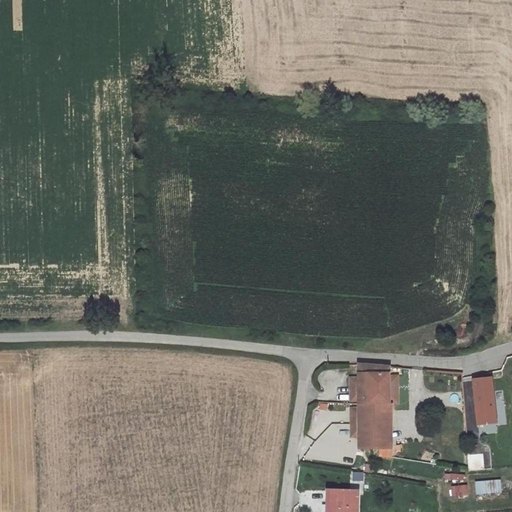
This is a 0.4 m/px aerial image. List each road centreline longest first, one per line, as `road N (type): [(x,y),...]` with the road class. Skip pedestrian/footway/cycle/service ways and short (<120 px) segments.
road 1 (unclassified): [(306,354),(189,339),(0,336)]
road 2 (unclassified): [(511,347),(454,362),(306,354)]
road 3 (unclassified): [(306,354),(285,511)]
